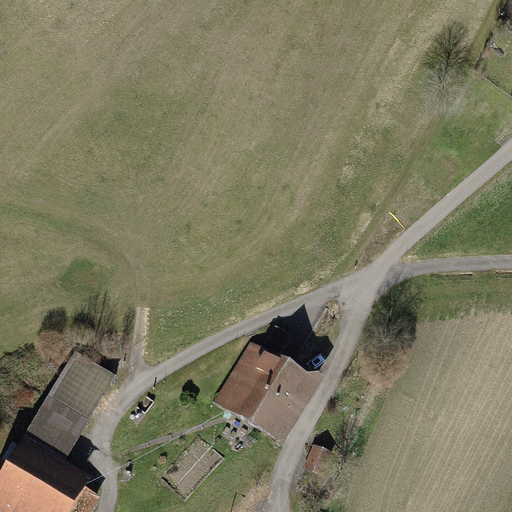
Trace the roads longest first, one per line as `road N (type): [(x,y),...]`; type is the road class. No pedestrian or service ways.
road 1 (motorway): [(371,0),(57,511)]
road 2 (motorway): [(204,511),(511,10)]
road 3 (residential): [(371,272),(216,335),(136,382),(86,457)]
road 4 (track): [(326,289),(454,90),(501,0)]
road 5 (track): [(0,215),(120,243),(138,258),(136,382)]
road 6 (residential): [(511,146),(371,272)]
road 7 (track): [(343,356),(286,459),(285,511)]
road 8 (track): [(371,272),(511,258)]
